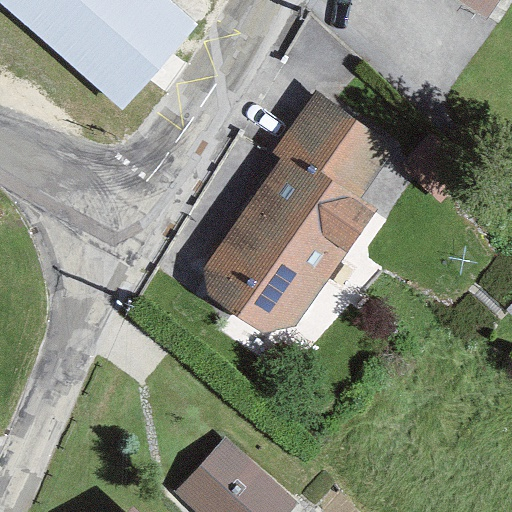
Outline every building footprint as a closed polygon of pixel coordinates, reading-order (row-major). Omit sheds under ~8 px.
[(15,0),(129,111),(195,41),(152,0),(15,0)] [(488,0),(470,0),(483,8),(488,0)] [(339,239),(353,243),(378,203),(360,191),(395,139),(323,92),(287,146),(294,152),(265,195),(270,207),(262,218),(248,220),(216,269),(248,291),(250,307),(268,317),(307,311),(323,286),(319,270),(339,239)] [(443,143),(434,135),(414,158),(423,166),(443,143)] [(443,143),(423,166),(445,185),(466,163),(443,143)] [(265,195),(248,220),(262,218),(270,207),(265,195)] [(323,286),(353,243),(339,239),(319,270),(323,286)] [(271,511),(281,503),(229,444),(192,486),(218,511),(271,511)]
